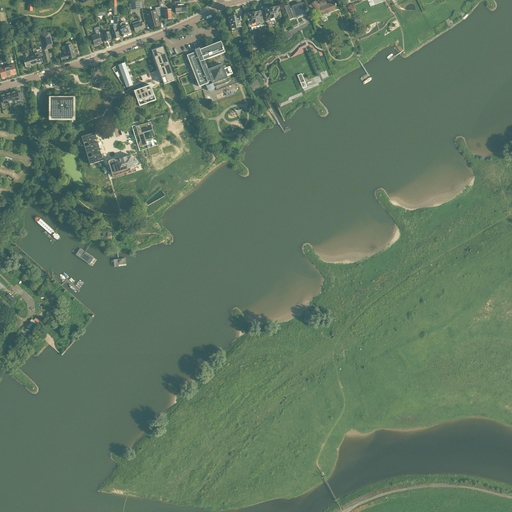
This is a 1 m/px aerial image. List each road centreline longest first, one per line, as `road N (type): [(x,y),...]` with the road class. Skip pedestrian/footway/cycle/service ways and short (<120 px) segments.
road 1 (unclassified): [(344,511),(383,493),(433,485),(511,497)]
road 2 (residential): [(93,59),(218,7)]
